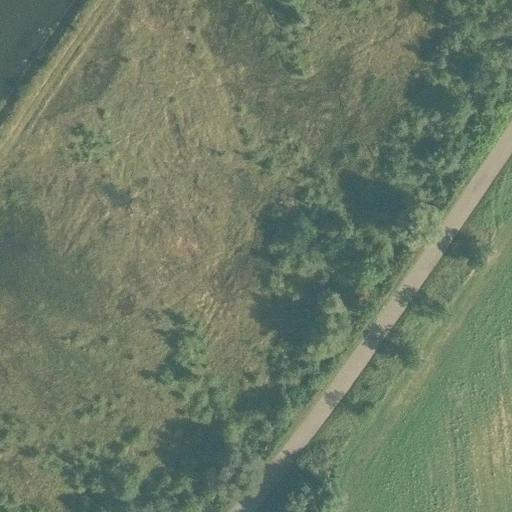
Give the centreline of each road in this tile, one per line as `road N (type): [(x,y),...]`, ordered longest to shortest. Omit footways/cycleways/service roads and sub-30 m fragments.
road 1 (unclassified): [(230,511),(301,426),(511,124)]
road 2 (unknown): [(85,0),(0,128)]
